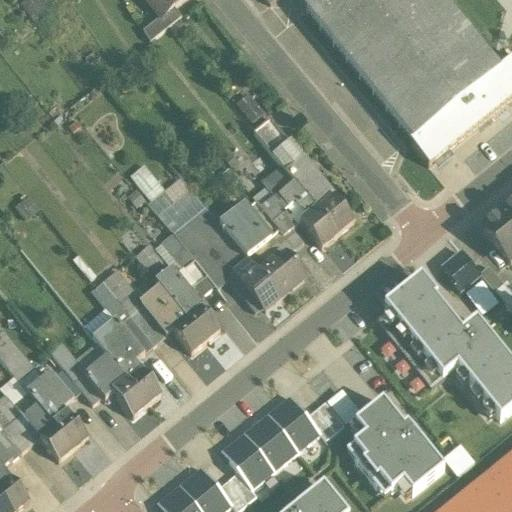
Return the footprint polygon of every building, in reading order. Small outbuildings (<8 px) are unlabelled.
[(188,2),(186,0),(143,0),(161,22),(162,22),(174,13),(188,2)] [(262,0),(270,9),(280,0),(262,0)] [(437,0),(322,0),(306,14),(415,145),(411,148),(430,170),(511,103),(511,65),(500,75),(437,0)] [(174,13),(162,22),(161,22),(144,36),(151,47),(181,22),(174,13)] [(253,128),(266,117),(249,99),(237,109),(253,128)] [(289,148),(270,124),(254,137),(273,161),(289,148)] [(303,165),(289,148),(273,161),(287,178),(303,165)] [(334,204),(303,165),(287,178),(307,203),(318,217),(334,204)] [(164,195),(144,171),(130,181),(151,206),(164,195)] [(206,214),(180,183),(151,206),(148,209),(173,240),(206,214)] [(137,195),(130,201),(138,210),(144,205),(137,195)] [(318,217),(307,203),(301,208),(312,222),(318,217)] [(353,227),(334,204),(318,217),(337,240),(353,227)] [(280,237),(256,208),(247,215),(271,244),(280,237)] [(247,215),(243,210),(219,230),(247,264),(254,258),(271,244),(247,215)] [(511,210),(482,234),(509,268),(511,266),(511,210)] [(219,230),(206,214),(173,240),(195,266),(215,291),(217,295),(236,280),(235,279),(250,267),(247,264),(219,230)] [(337,240),(318,217),(312,222),(303,230),(321,253),(337,240)] [(295,255),(280,237),(271,244),(254,258),(267,274),(286,259),(287,261),(295,255)] [(195,266),(173,240),(160,250),(182,276),(195,266)] [(165,268),(150,250),(136,261),(151,279),(165,268)] [(267,274),(254,258),(247,264),(250,267),(260,279),(267,274)] [(460,258),(442,273),(450,283),(469,268),(460,258)] [(287,261),(286,259),(267,274),(260,279),(280,304),(305,283),(287,261)] [(215,291),(195,266),(182,276),(195,292),(203,301),(215,291)] [(165,268),(151,279),(156,286),(171,273),(166,267),(165,268)] [(260,279),(250,267),(235,279),(236,280),(245,291),(260,279)] [(469,268),(450,283),(448,285),(458,298),(479,281),(478,279),(469,268)] [(488,271),(478,279),(479,281),(493,297),(504,289),(488,271)] [(177,280),(171,273),(156,286),(163,294),(187,324),(206,348),(220,336),(189,297),(190,296),(177,280)] [(195,292),(182,276),(177,280),(190,296),(195,292)] [(280,304),(260,279),(245,291),(253,301),(265,315),(280,304)] [(499,427),(511,416),(511,372),(476,328),(462,339),(420,286),(384,314),(389,320),(376,330),(429,397),(457,375),(499,427)] [(504,289),(493,297),(511,319),(511,294),(506,287),(504,289)] [(187,324),(163,294),(142,312),(167,342),(173,336),(172,336),(187,324)] [(265,315),(253,301),(246,307),(255,318),(265,315)] [(167,342),(142,312),(130,322),(155,352),(167,342)] [(155,352),(130,322),(121,330),(145,359),(155,352)] [(121,330),(116,324),(93,343),(108,362),(128,387),(143,375),(136,367),(145,359),(121,330)] [(187,324),(172,336),(173,336),(192,359),(206,348),(187,324)] [(85,379),(70,362),(60,350),(50,358),(64,375),(74,388),(85,379)] [(86,380),(85,381),(102,403),(106,407),(115,399),(134,423),(148,411),(128,387),(108,362),(86,380)] [(74,388),(64,375),(55,383),(73,405),(82,397),(74,388)] [(163,399),(143,375),(128,387),(148,411),(163,399)] [(54,383),(51,379),(27,398),(43,417),(54,431),(74,455),(89,443),(65,415),(74,407),(73,405),(55,383),(54,382),(54,383)] [(102,403),(85,381),(86,380),(85,379),(74,388),(82,397),(93,411),(102,403)] [(27,398),(19,388),(5,399),(29,428),(32,425),(43,417),(27,398)] [(340,397),(325,408),(344,431),(359,419),(340,397)] [(297,460),(321,441),(306,423),(291,404),(267,423),(297,460)] [(325,408),(316,416),(334,439),(344,431),(325,408)] [(383,491),(390,500),(402,491),(412,502),(443,477),(406,431),(402,434),(382,408),(355,430),(365,443),(352,453),(361,463),(354,469),(376,496),(383,491)] [(325,446),(334,439),(316,416),(306,423),(321,441),(325,446)] [(54,431),(43,417),(32,425),(44,439),(54,431)] [(274,478),(297,460),(267,423),(244,441),(274,478)] [(44,439),(40,442),(60,466),(74,455),(54,431),(44,439)] [(251,497),(274,478),(244,441),(221,460),(237,481),(251,497)] [(445,459),(456,480),(475,471),(464,449),(445,459)] [(511,511),(511,459),(446,511),(511,511)] [(0,489),(10,482),(0,469),(0,489)] [(193,511),(231,511),(218,496),(202,475),(179,494),(193,511)] [(237,481),(228,488),(246,511),(256,503),(251,497),(237,481)] [(10,482),(0,489),(0,499),(10,511),(21,511),(29,506),(10,482)] [(245,511),(246,511),(228,488),(218,496),(231,511),(245,511)] [(338,511),(322,492),(297,511),(338,511)] [(193,511),(179,494),(157,511),(193,511)] [(0,511),(10,511),(0,499),(0,511)]
